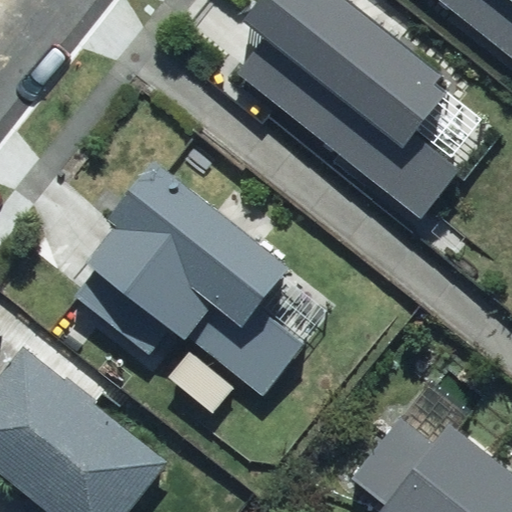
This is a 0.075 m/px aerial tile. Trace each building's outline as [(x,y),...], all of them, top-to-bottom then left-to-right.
[(255,48),(233,75),(420,224),(453,182),(407,145),(448,93),(330,0),(257,0),(233,31),(255,48)] [(511,0),(429,0),(511,64),(511,0)] [(297,270),(159,160),(115,216),(124,223),(93,263),(104,272),(87,294),(161,353),(178,332),(194,345),(202,335),(273,391),(315,338),(271,303),(297,270)] [(128,511),(160,474),(16,354),(0,373),(0,511),(128,511)] [(384,508),(380,511),(511,511),(511,483),(452,432),(438,448),(404,419),(352,481),(384,508)]
